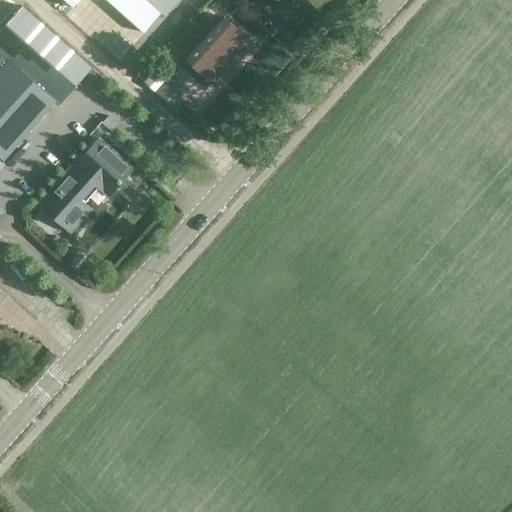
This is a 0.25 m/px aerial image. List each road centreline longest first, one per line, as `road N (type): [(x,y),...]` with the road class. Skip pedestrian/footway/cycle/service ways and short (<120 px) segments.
road 1 (tertiary): [(0,449),(399,0)]
road 2 (unknown): [(29,0),(243,175)]
